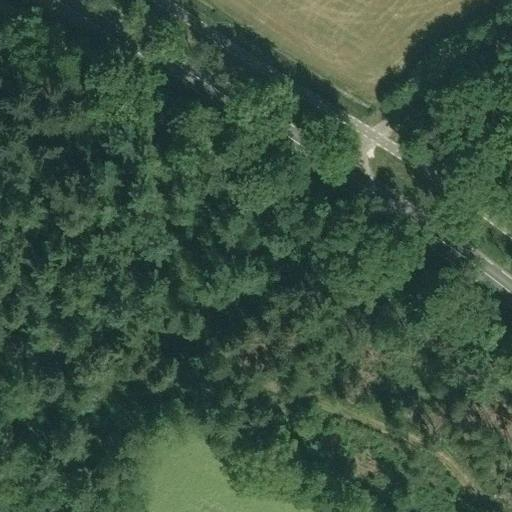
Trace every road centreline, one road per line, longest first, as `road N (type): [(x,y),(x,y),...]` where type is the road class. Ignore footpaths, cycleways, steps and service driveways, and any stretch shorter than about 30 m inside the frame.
road 1 (primary): [(348,175),(77,0)]
road 2 (unclassified): [(348,175),(377,141),(511,37)]
road 3 (primary): [(511,302),(348,175)]
